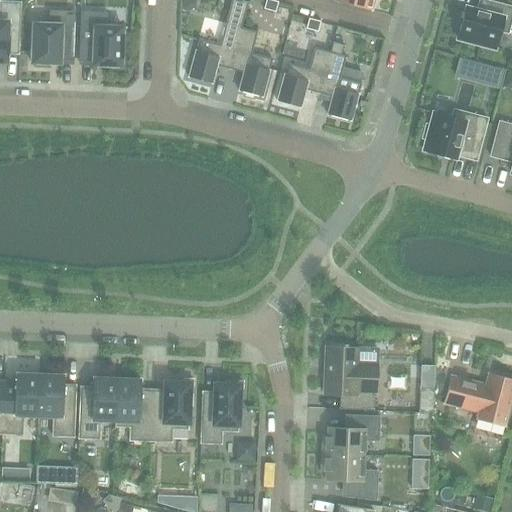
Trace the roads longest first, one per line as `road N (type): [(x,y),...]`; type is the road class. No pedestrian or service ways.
road 1 (residential): [(267,327),(0,322)]
road 2 (residential): [(156,110),(377,166)]
road 3 (residential): [(311,260),(395,314),(511,338)]
road 4 (residential): [(267,327),(285,400),(280,511)]
road 5 (residential): [(421,0),(377,166)]
road 6 (residential): [(0,104),(156,110)]
road 7 (residential): [(377,166),(511,203)]
